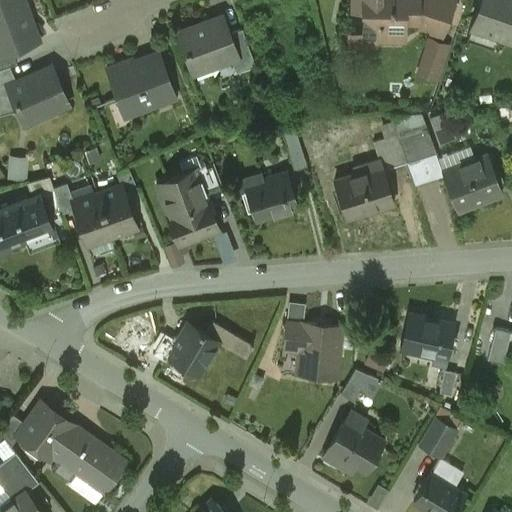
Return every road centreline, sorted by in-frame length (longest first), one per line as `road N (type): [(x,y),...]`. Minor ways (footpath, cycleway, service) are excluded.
road 1 (residential): [(49,341),(65,322),(159,288),(511,260)]
road 2 (residential): [(193,431),(49,341)]
road 3 (residential): [(193,431),(327,511)]
